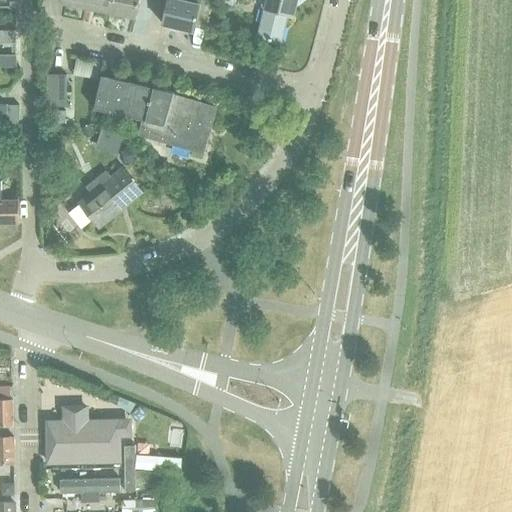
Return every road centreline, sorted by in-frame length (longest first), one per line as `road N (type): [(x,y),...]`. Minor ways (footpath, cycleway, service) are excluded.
road 1 (secondary): [(326,378),(387,0)]
road 2 (residential): [(28,268),(116,271),(199,241),(249,205),(285,161),(313,94)]
road 3 (residential): [(28,268),(28,0)]
road 4 (residential): [(313,94),(58,30)]
road 5 (residential): [(29,511),(25,318)]
road 6 (unclassified): [(196,389),(314,449)]
road 7 (residential): [(206,364),(87,339)]
road 8 (unclassified): [(326,378),(206,364)]
